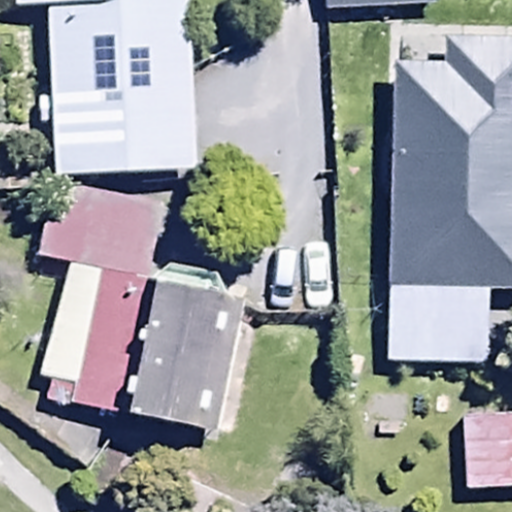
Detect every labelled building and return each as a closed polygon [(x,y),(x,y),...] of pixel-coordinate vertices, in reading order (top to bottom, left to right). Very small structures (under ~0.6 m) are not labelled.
[(196,190),(189,0),(11,0),(12,27),(46,25),(52,195),(196,190)] [(318,0),(319,21),(394,20),(393,0),(318,0)] [(511,304),(511,29),(437,26),(435,82),(393,80),(380,377),(480,381),(483,303),(511,304)] [(44,391),(39,411),(116,427),(159,223),(50,200),(34,273),(63,279),(35,389),(44,391)] [(163,280),(149,296),(123,433),(216,451),(239,328),(225,325),(226,316),(214,292),(163,280)] [(511,498),(511,421),(459,421),(460,499),(511,498)]
